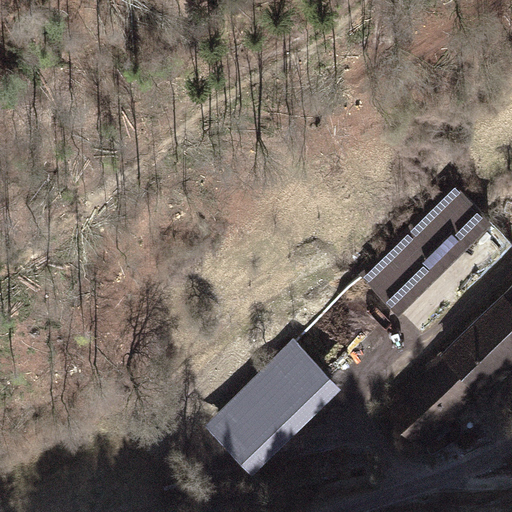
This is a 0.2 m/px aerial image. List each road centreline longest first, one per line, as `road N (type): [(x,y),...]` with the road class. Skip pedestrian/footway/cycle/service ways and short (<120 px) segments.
road 1 (track): [(0,276),(220,92),(316,41),(365,0)]
road 2 (residential): [(345,511),(511,453)]
